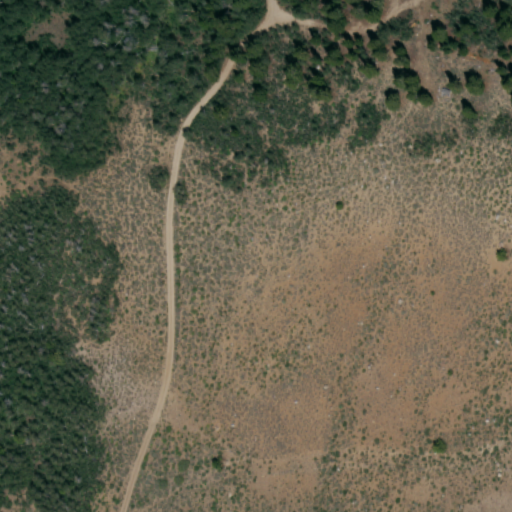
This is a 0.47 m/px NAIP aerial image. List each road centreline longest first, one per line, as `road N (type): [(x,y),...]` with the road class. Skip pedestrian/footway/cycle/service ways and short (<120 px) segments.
road 1 (track): [(127,511),(170,374),(169,237),(189,118),(266,28),(268,0)]
road 2 (track): [(268,11),(338,32),(362,30),(418,0)]
